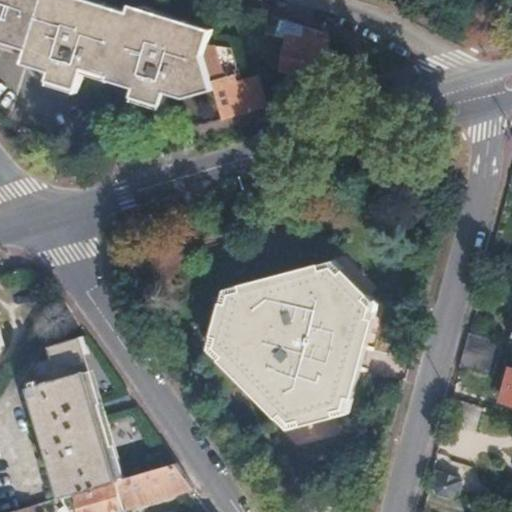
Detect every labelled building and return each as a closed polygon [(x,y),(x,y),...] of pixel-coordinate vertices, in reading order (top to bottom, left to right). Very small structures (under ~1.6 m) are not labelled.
[(212,46),(216,32),(137,7),(135,11),(101,0),(93,0),(92,3),(83,0),(0,0),(0,36),(34,48),(30,62),(57,70),(55,78),(84,87),(90,65),(116,74),(115,79),(140,87),(138,94),(167,104),(172,87),(198,96),(219,89),(209,56),(212,46)] [(322,76),(333,35),(286,20),(282,40),(291,43),(285,67),(322,76)] [(272,106),(264,79),(250,84),(241,80),(238,47),(212,46),(209,56),(219,89),(228,119),(249,112),(272,106)] [(371,318),(374,305),(369,300),(372,297),(346,271),(342,275),(336,268),(324,272),(322,269),(247,291),(247,295),(235,298),(232,306),(228,306),(219,338),(223,342),(221,347),(230,356),(228,358),(240,371),(283,415),(286,413),(295,421),(304,419),(307,422),(339,413),(339,410),(347,407),(350,397),(352,398),(373,320),(371,318)] [(502,346),(497,338),(471,330),(466,349),(499,358),(502,346)] [(126,480),(102,400),(84,336),(51,346),(55,360),(38,365),(44,385),(33,388),(65,498),(66,498),(126,480)] [(494,375),(499,358),(466,349),(465,355),(462,365),(494,375)] [(511,366),(503,398),(511,400),(511,366)] [(126,511),(125,506),(192,486),(177,464),(126,480),(66,498),(73,511),(126,511)] [(461,494),(464,480),(441,474),(437,488),(440,494),(454,498),(461,494)]
